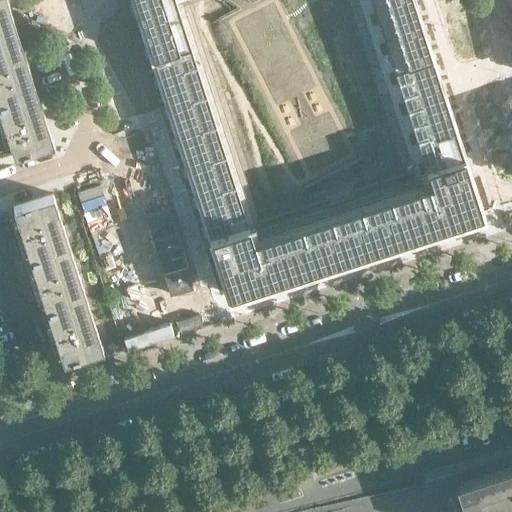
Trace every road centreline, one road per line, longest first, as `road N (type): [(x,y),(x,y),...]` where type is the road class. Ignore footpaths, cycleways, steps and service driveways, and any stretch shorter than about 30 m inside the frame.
road 1 (tertiary): [(0,437),(511,273)]
road 2 (unknown): [(162,148),(445,51)]
road 3 (residential): [(52,0),(94,151)]
